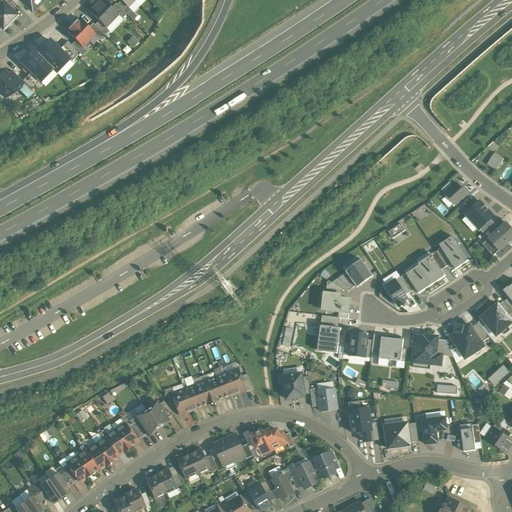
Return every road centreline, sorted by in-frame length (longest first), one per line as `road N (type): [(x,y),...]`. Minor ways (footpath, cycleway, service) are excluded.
road 1 (secondary): [(398,96),(191,280),(97,338),(0,376)]
road 2 (motorway): [(0,235),(301,61),(388,0)]
road 3 (residential): [(368,479),(351,452),(309,422),(256,413),(146,458),(76,511)]
road 4 (motorway): [(348,0),(90,157)]
road 5 (motorway): [(226,0),(184,75),(90,157)]
road 6 (residential): [(398,96),(511,204)]
road 7 (secondary): [(510,0),(398,96)]
road 8 (residential): [(368,479),(420,464),(496,475)]
